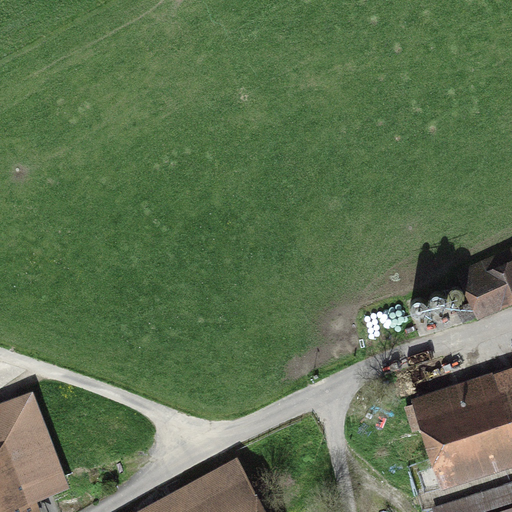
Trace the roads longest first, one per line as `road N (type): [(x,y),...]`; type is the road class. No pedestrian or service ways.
road 1 (residential): [(511,316),(369,369),(102,511)]
road 2 (track): [(329,389),(348,511)]
